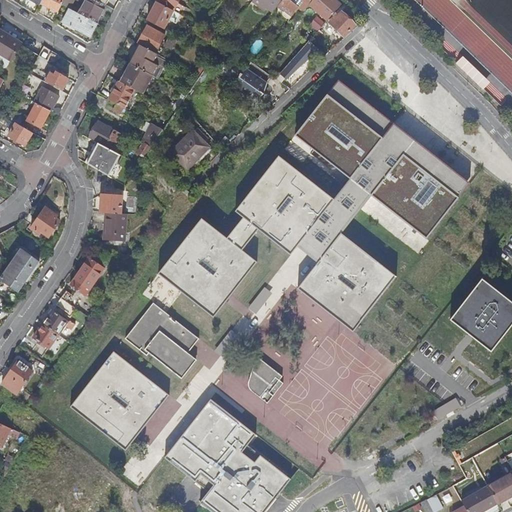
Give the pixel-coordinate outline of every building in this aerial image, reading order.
[(61,5),(63,0),(42,0),(41,4),(58,12),(61,5)] [(72,0),(63,0),(61,5),(68,9),(72,0)] [(94,0),(85,0),(79,14),(95,23),(105,6),(98,2),(94,0)] [(157,2),(173,11),(179,0),(158,0),(157,2)] [(266,8),(273,13),(281,0),(253,0),(252,1),(264,10),(266,8)] [(283,0),(279,6),(291,17),(298,8),(303,11),(308,5),(311,0),(283,0)] [(328,21),(341,6),(334,0),(313,0),(310,5),(328,21)] [(147,21),(163,30),(173,11),(157,2),(147,21)] [(89,37),(96,24),(95,23),(79,14),(70,10),(63,23),(89,37)] [(329,23),(344,38),(356,26),(342,12),(336,18),(335,17),(329,23)] [(319,14),(311,23),(318,29),(326,20),(319,14)] [(179,23),(190,29),(194,22),(182,16),(179,23)] [(138,44),(155,53),(164,35),(148,26),(138,44)] [(0,30),(0,54),(11,61),(22,43),(0,30)] [(444,40),(439,45),(501,105),(506,99),(444,40)] [(131,65),(151,76),(152,76),(157,67),(152,64),(157,55),(140,46),(131,65)] [(259,68),(251,63),(246,69),(246,70),(245,70),(243,72),(236,67),(232,71),(230,81),(241,88),(239,92),(254,102),(263,95),(267,84),(266,83),(270,76),(259,68)] [(121,84),(135,91),(141,94),(151,76),(131,65),(121,84)] [(275,80),(286,87),(295,78),(286,68),(275,80)] [(45,83),(51,86),(61,91),(62,92),(68,80),(50,70),(48,73),(50,74),(45,83)] [(19,95),(26,99),(35,81),(41,84),(42,81),(29,75),(19,95)] [(109,101),(125,110),(135,91),(121,84),(119,82),(109,101)] [(333,84),(291,137),(345,179),(360,160),(369,167),(396,132),(333,84)] [(41,88),(34,103),(37,104),(50,111),(58,116),(61,110),(58,108),(53,109),(59,97),(58,97),(61,91),(51,86),(48,91),(41,88)] [(97,96),(93,103),(105,109),(109,102),(97,96)] [(50,111),(37,104),(27,122),(41,129),(50,111)] [(23,118),(12,111),(7,119),(15,123),(19,126),(23,118)] [(87,164),(109,177),(121,156),(112,151),(121,135),(98,122),(89,138),(103,145),(105,141),(107,142),(104,147),(94,141),(88,152),(92,155),(87,164)] [(32,133),(19,126),(15,123),(8,137),(24,146),(32,133)] [(140,142),(150,148),(151,146),(163,130),(152,124),(144,141),(141,140),(140,142)] [(168,151),(186,170),(196,160),(195,158),(207,146),(190,129),(168,151)] [(345,179),(330,200),(294,249),(315,265),(339,234),(368,196),(409,142),(396,132),(369,167),(360,160),(345,179)] [(465,185),(409,142),(368,196),(423,239),(465,185)] [(233,212),(241,219),(255,230),(288,255),(294,249),(330,200),(275,158),(233,212)] [(100,213),(105,214),(120,215),(121,197),(101,195),(100,213)] [(31,229),(39,235),(41,233),(48,238),(59,222),(55,219),(57,216),(53,213),(52,213),(46,209),(47,208),(46,207),(30,229),(31,230),(31,229)] [(125,243),(127,215),(120,215),(105,214),(104,241),(125,243)] [(255,230),(241,219),(225,240),(239,251),(255,230)] [(239,251),(225,240),(199,220),(157,274),(212,318),(255,263),(239,251)] [(0,236),(5,250),(21,242),(14,228),(14,227),(7,232),(0,234),(0,236)] [(394,277),(339,234),(315,265),(296,289),(351,332),(394,277)] [(0,278),(0,294),(4,298),(10,288),(18,293),(39,262),(22,250),(12,265),(11,266),(3,278),(2,277),(0,278)] [(80,272),(94,283),(104,269),(89,258),(80,272)] [(85,297),(94,283),(80,272),(70,287),(85,297)] [(448,320),(488,352),(511,321),(511,305),(480,280),(448,320)] [(271,293),(265,288),(249,308),(255,313),(271,293)] [(61,300),(76,311),(82,303),(65,292),(61,300)] [(72,317),(76,311),(61,300),(56,306),(72,317)] [(152,304),(124,340),(139,351),(140,349),(171,373),(171,372),(181,379),(195,360),(186,353),(184,351),(189,346),(191,347),(197,339),(187,331),(186,333),(167,319),(169,317),(152,304)] [(43,325),(58,336),(68,322),(63,318),(64,318),(62,316),(59,314),(58,315),(53,311),(43,325)] [(48,350),(58,336),(43,325),(33,339),(38,343),(38,344),(41,346),(43,347),(44,346),(48,350)] [(103,433),(110,439),(125,451),(168,396),(114,354),(72,408),(103,433)] [(255,356),(247,382),(246,383),(246,385),(247,387),(248,389),(248,390),(250,391),(262,400),(265,396),(269,399),(281,383),(277,380),(280,376),(255,356)] [(2,385),(17,395),(32,373),(28,370),(30,368),(21,362),(21,361),(20,361),(18,364),(17,363),(2,385)] [(434,410),(439,418),(462,405),(457,397),(434,410)] [(200,504),(210,511),(264,511),(290,480),(246,446),(254,435),(210,401),(165,459),(208,493),(200,504)] [(18,438),(20,433),(12,429),(11,429),(0,423),(0,447),(3,448),(9,434),(18,438)] [(11,464),(14,459),(6,454),(3,459),(11,464)] [(511,473),(488,487),(499,506),(511,498),(511,473)] [(487,487),(462,501),(466,509),(467,511),(488,511),(499,506),(488,487),(487,487)] [(433,511),(427,499),(420,503),(424,511),(433,511)]
